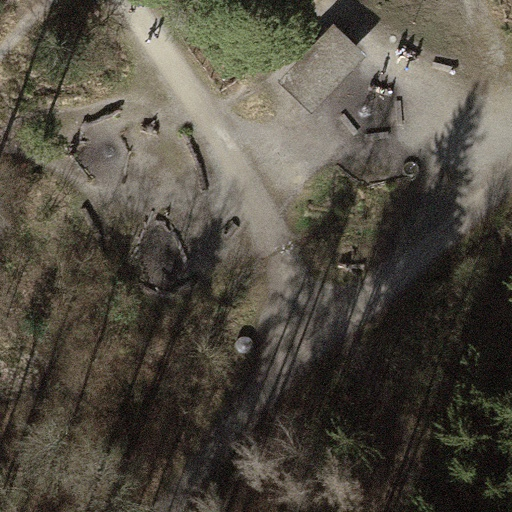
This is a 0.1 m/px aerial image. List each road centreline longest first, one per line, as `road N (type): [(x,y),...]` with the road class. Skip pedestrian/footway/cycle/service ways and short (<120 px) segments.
road 1 (track): [(134,0),(342,332)]
road 2 (track): [(342,332),(167,511)]
road 3 (track): [(511,187),(342,332)]
